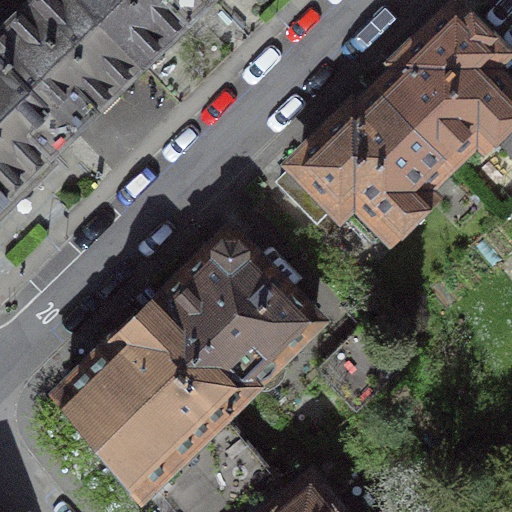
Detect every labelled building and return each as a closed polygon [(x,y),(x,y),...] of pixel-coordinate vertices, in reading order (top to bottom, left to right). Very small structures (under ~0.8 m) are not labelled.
[(78,0),(37,0),(0,36),(0,56),(74,132),(85,121),(97,110),(93,106),(139,62),(78,0)] [(78,0),(139,62),(185,17),(189,21),(200,10),(209,0),(78,0)] [(394,78),(381,90),(447,158),(477,129),(484,136),(490,129),(511,156),(511,56),(472,15),(456,10),(403,62),(407,65),(394,78)] [(0,194),(5,199),(7,197),(5,194),(29,170),(44,155),(45,156),(49,152),(51,155),(62,143),(74,132),(0,56),(0,194)] [(417,187),(447,158),(381,90),(368,103),(355,116),(351,111),(278,183),(317,223),(337,203),(375,242),(424,194),(417,187)] [(5,199),(0,194),(0,278),(22,257),(69,211),(29,170),(5,194),(7,197),(5,199)] [(160,298),(247,386),(316,319),(231,232),(197,264),(163,297),(162,296),(160,298)] [(247,386),(160,298),(114,343),(107,350),(103,346),(85,364),(88,368),(63,393),(67,399),(72,395),(97,426),(92,430),(97,436),(102,432),(140,479),(143,479),(170,511),(239,511),(279,480),(222,410),(247,386)] [(382,337),(368,322),(343,346),(319,370),(321,372),(305,388),(336,421),(353,404),(357,409),(404,364),(382,337)] [(339,511),(326,495),(323,497),(308,479),(290,494),(279,480),(239,511),(339,511)]
